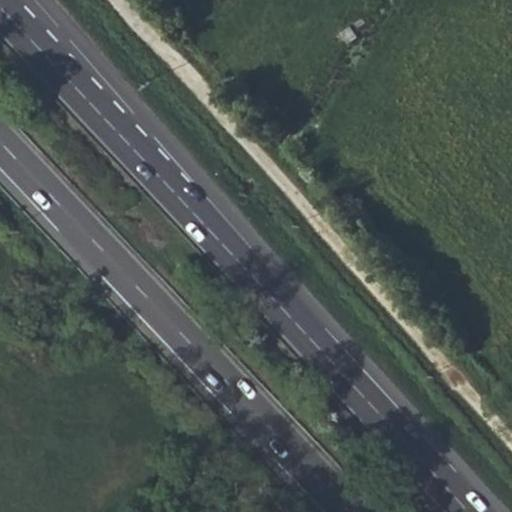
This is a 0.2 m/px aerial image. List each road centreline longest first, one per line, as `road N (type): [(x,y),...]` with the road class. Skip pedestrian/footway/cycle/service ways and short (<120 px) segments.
road 1 (trunk): [(468,511),(0,7)]
road 2 (track): [(112,0),(511,447)]
road 3 (trunk): [(0,141),(349,511)]
